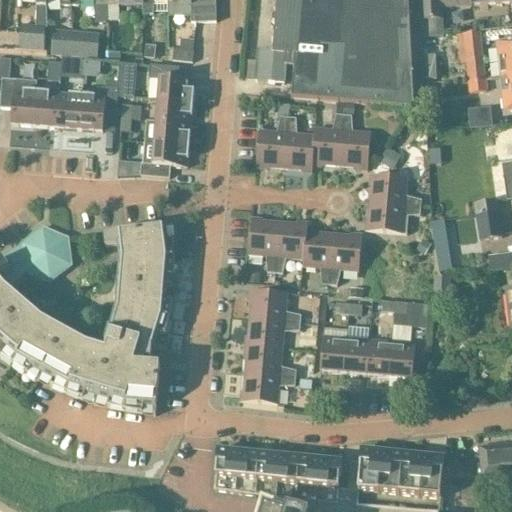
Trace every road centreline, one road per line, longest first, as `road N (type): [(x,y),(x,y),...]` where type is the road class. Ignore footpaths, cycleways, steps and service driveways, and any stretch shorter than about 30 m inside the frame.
road 1 (residential): [(511,426),(304,435),(198,418),(233,0)]
road 2 (residential): [(152,194),(0,188)]
